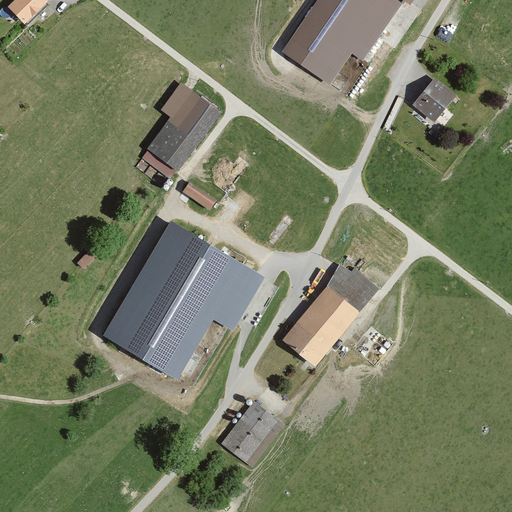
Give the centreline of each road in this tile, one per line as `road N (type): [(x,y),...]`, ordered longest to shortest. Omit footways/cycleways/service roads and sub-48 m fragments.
road 1 (residential): [(347,186),(288,304),(210,425),(134,511)]
road 2 (track): [(103,0),(347,186)]
road 3 (residential): [(445,0),(409,55),(347,186)]
road 4 (unclassified): [(347,186),(511,310)]
